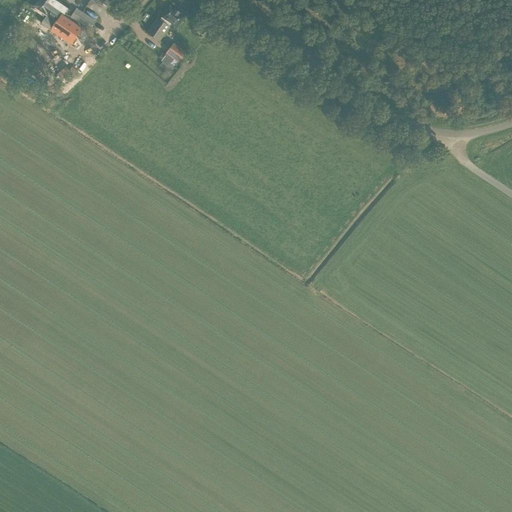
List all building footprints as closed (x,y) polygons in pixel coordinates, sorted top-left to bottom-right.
[(52,29),(56,22),(54,21),(60,12),(64,15),(70,6),(61,0),(38,0),(34,7),(47,16),(42,22),(52,29)] [(169,27),(171,25),(177,29),(185,17),(170,7),(160,21),(158,19),(147,34),(159,42),(170,27),(169,27)] [(76,9),(71,18),(90,30),(96,21),(76,9)] [(82,30),(61,15),(56,22),(52,29),(51,31),(72,45),(82,30)] [(196,28),(204,33),(208,27),(200,22),(198,24),(196,28)] [(174,44),(166,54),(162,60),(173,68),(178,62),(185,52),(174,44)] [(72,53),(62,67),(71,73),(80,59),(72,53)]
